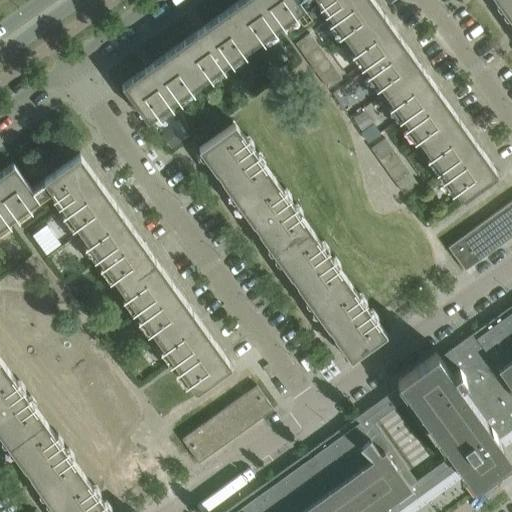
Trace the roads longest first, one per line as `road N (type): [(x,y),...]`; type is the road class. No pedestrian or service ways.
road 1 (residential): [(315,408),(68,71)]
road 2 (residential): [(315,408),(511,266)]
road 3 (residential): [(171,511),(315,408)]
road 4 (residential): [(511,121),(425,0)]
road 5 (residential): [(68,71),(169,0)]
